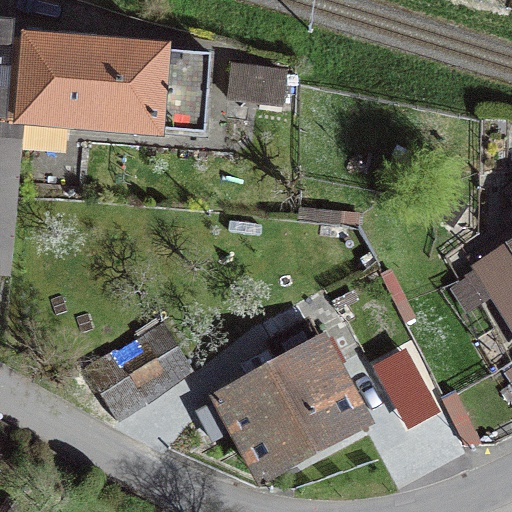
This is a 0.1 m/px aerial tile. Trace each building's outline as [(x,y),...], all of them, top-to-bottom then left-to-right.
[(0,275),(10,276),(23,123),(20,122),(21,75),(4,68),(7,33),(0,32),(0,275)] [(20,122),(23,123),(206,135),(211,56),(24,41),(23,52),(21,75),(20,122)] [(511,231),(473,257),(511,319),(511,184),(503,189),(511,203),(511,210),(503,217),(511,231)] [(262,478),(362,424),(331,368),(342,362),(331,340),(320,346),(306,320),(267,341),(281,367),(197,412),(212,440),(235,427),(262,478)] [(190,373),(164,325),(84,369),(116,421),(190,373)]
